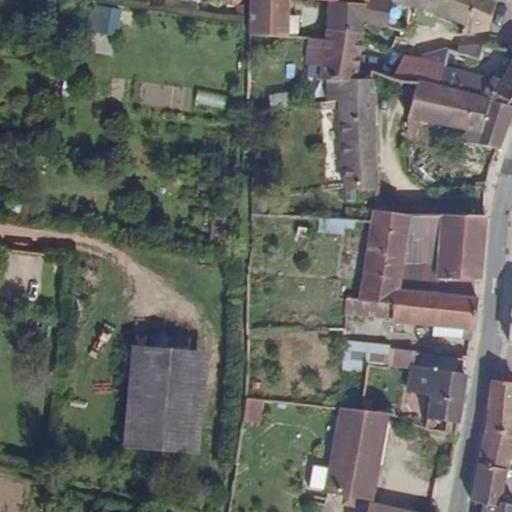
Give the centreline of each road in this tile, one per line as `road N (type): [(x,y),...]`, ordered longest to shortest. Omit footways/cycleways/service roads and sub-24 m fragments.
road 1 (tertiary): [(511,178),(455,511)]
road 2 (unknown): [(158,291),(81,239),(0,228)]
